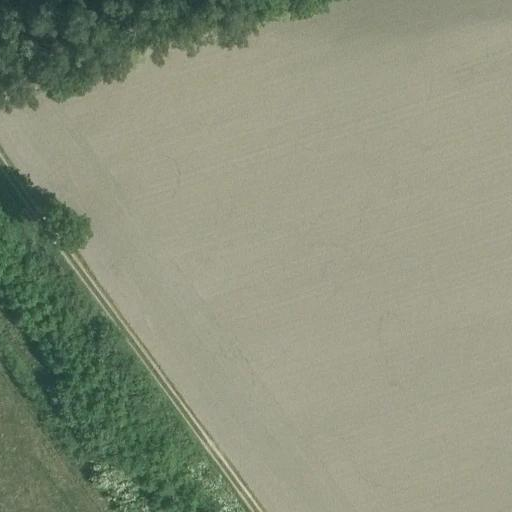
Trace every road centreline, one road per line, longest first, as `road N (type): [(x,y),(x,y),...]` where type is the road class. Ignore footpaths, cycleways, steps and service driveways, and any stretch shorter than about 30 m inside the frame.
road 1 (track): [(0,139),(270,511)]
road 2 (track): [(0,95),(310,0)]
